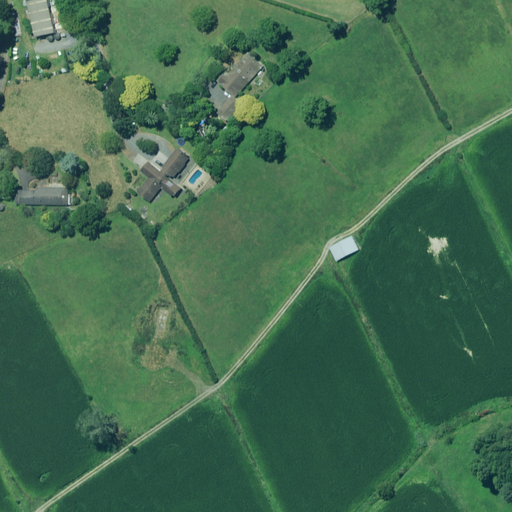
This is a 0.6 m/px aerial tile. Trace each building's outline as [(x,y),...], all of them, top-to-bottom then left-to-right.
[(27,0),(37,38),(59,33),(51,0),(27,0)] [(237,98),(265,67),(250,53),(222,85),(234,96),(218,114),(228,122),(244,105),(236,98),(237,98)] [(191,160),(179,150),(162,172),(149,162),(142,172),(150,179),(139,192),(152,203),(163,189),(176,199),(184,189),(171,180),(174,177),(176,179),(191,160)] [(70,206),(71,189),(37,188),(37,191),(18,191),(18,205),(43,206),(43,209),(48,209),(49,206),(70,206)] [(360,251),(353,237),(331,249),(338,262),(360,251)]
